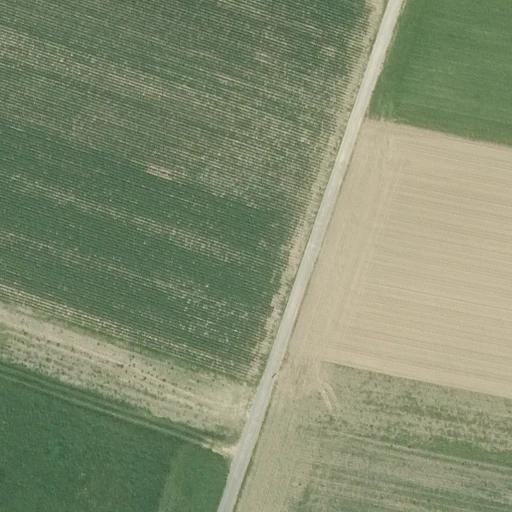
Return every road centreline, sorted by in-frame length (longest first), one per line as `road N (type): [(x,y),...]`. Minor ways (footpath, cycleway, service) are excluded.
road 1 (track): [(225,511),(397,0)]
road 2 (track): [(0,376),(244,457)]
